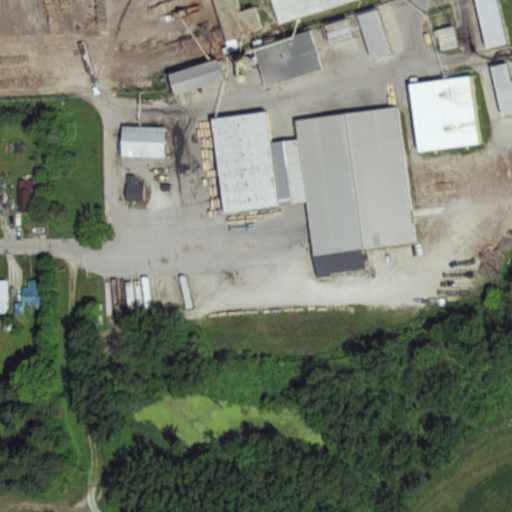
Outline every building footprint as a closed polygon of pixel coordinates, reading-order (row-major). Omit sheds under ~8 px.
[(213,0),(234,0),(239,14),(253,9),(259,30),(226,40),(213,0)] [(360,0),(279,26),(270,0),(360,0)] [(463,0),(495,0),(506,45),(475,52),(463,0)] [(388,53),(375,8),(321,23),(327,44),(350,37),(349,31),(359,28),(367,58),(388,53)] [(455,46),(451,26),(434,29),(437,49),(455,46)] [(253,48),(309,30),(322,69),(266,88),(253,48)] [(169,77),(216,60),(224,82),(176,99),(169,77)] [(487,66),(498,115),(511,111),(511,80),(509,82),(504,62),(487,66)] [(410,86),(468,77),(479,148),(421,157),(410,86)] [(296,122),(397,107),(417,245),(313,260),(305,205),(225,216),(211,121),(267,112),(271,144),(299,140),(296,122)] [(123,127),(165,127),(164,160),(123,159),(123,127)] [(127,174),(137,175),(136,184),(143,184),(142,201),(126,201),(127,174)] [(20,181),(37,181),(36,190),(41,190),(40,199),(30,199),(29,212),(19,212),(20,181)] [(87,186),(56,186),(56,212),(87,212),(87,186)] [(28,281),(42,280),(43,306),(28,307),(28,302),(21,302),(21,290),(28,290),(28,281)]
